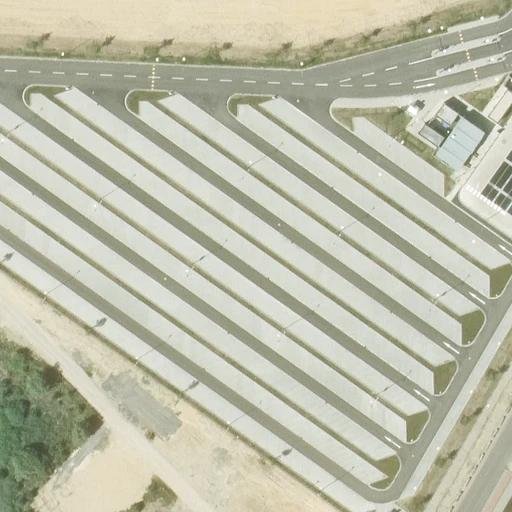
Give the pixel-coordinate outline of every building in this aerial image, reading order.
[(511,78),(509,77),(503,85),(511,92),(511,78)] [(488,117),(498,124),(511,103),(511,92),(507,89),(488,117)] [(458,114),(444,103),(435,115),(450,126),(458,114)] [(483,131),(463,117),(435,156),(455,170),(483,131)] [(425,124),(418,133),(437,147),(444,138),(425,124)] [(511,147),(487,183),(480,193),(511,215),(511,147)]
